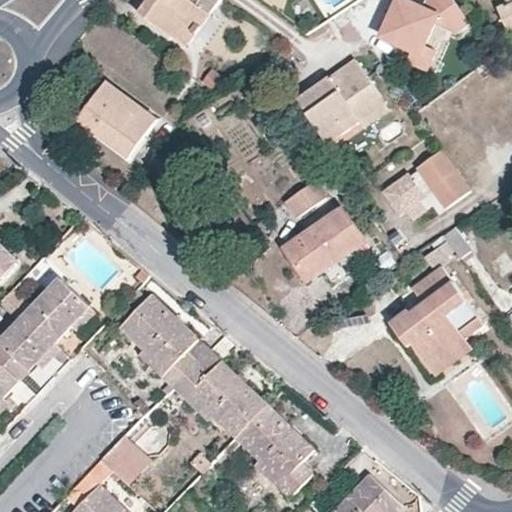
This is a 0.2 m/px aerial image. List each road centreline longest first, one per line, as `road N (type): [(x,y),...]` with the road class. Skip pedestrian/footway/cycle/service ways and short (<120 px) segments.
road 1 (residential): [(0,120),(474,511)]
road 2 (residential): [(83,370),(0,459)]
